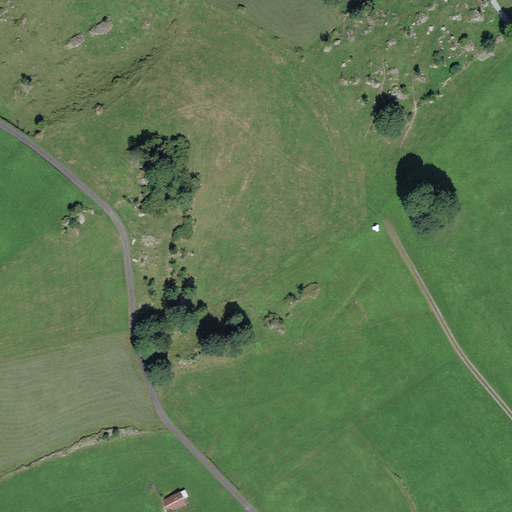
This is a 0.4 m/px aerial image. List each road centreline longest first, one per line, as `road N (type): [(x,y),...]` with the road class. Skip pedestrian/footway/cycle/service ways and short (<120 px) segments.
road 1 (track): [(0,124),(120,226),(140,364),(163,417),(252,511)]
road 2 (track): [(511,416),(456,349),(390,229)]
